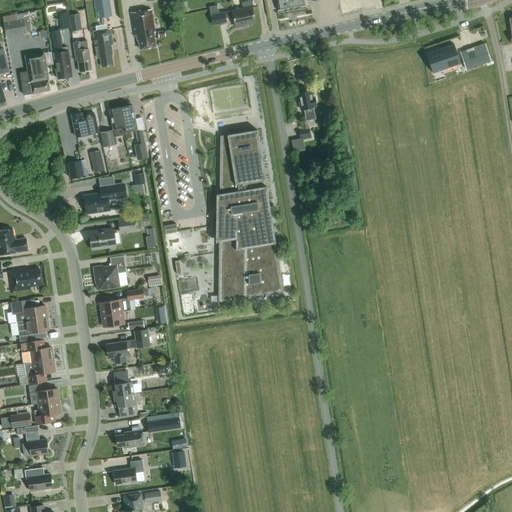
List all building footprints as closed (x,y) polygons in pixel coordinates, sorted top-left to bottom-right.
[(112,16),(109,0),(93,0),(96,18),(112,16)] [(276,0),(278,10),(304,5),(303,0),(276,0)] [(226,20),(233,18),(235,27),(255,23),(252,7),(250,1),(241,2),(242,8),(231,11),(224,12),(218,13),(216,5),(209,7),(211,14),(209,15),(212,25),(226,22),(226,20)] [(50,13),(59,12),(58,3),(49,4),(50,13)] [(153,33),(155,32),(151,10),(131,13),(135,36),(137,35),(138,41),(139,41),(140,50),(156,47),(153,33)] [(70,27),(67,12),(58,13),(61,29),(70,27)] [(3,16),(6,36),(26,33),(23,19),(16,20),(15,14),(3,16)] [(69,15),(71,32),(82,30),(79,14),(69,15)] [(110,29),(93,32),(97,58),(100,57),(102,67),(113,65),(111,53),(112,53),(111,48),(110,48),(110,45),(113,45),(110,29)] [(51,36),(53,49),(62,48),(60,35),(51,36)] [(3,48),(2,49),(1,44),(0,40),(0,101),(5,100),(0,84),(0,73),(9,71),(3,48)] [(88,49),(82,50),(80,41),(73,42),(76,61),(78,61),(79,72),(91,70),(88,49)] [(485,43),(460,52),(466,70),(486,63),(488,67),(493,65),(492,61),(491,61),(485,43)] [(453,44),(426,54),(433,73),(460,64),(453,44)] [(58,79),(72,77),(68,51),(54,53),(58,79)] [(25,56),(28,71),(20,73),(24,95),(32,93),(32,94),(50,90),(46,68),(43,53),(25,56)] [(306,121),(316,119),(313,107),(315,106),(315,105),(316,105),(314,98),(312,99),(311,90),(298,93),(299,100),(298,100),(300,109),(303,109),(306,121)] [(126,134),(125,135),(126,139),(131,138),(130,131),(136,129),(135,124),(136,124),(132,105),(131,105),(130,102),(120,104),(120,107),(124,125),(124,126),(122,126),(122,129),(124,129),(125,132),(126,134)] [(104,147),(109,146),(115,144),(114,137),(125,135),(126,134),(125,132),(124,129),(122,129),(122,126),(124,126),(124,125),(120,107),(108,110),(112,130),(114,129),(114,130),(101,133),(104,147)] [(71,115),(76,137),(98,131),(97,125),(98,125),(97,119),(95,119),(94,113),(81,115),(81,112),(71,115)] [(311,137),(309,129),(298,131),(300,139),(311,137)] [(148,158),(142,130),(135,132),(138,143),(134,144),(137,160),(148,158)] [(220,136),(219,194),(216,194),(216,242),(219,242),(218,303),(284,293),(257,130),(220,136)] [(104,170),(102,158),(92,161),(94,172),(104,170)] [(88,175),(85,160),(67,163),(70,178),(88,175)] [(134,174),(136,185),(145,183),(144,173),(134,174)] [(101,194),(84,197),(86,213),(109,209),(108,199),(127,196),(125,184),(100,188),(101,194)] [(140,216),(141,226),(150,225),(149,215),(140,216)] [(135,218),(118,220),(119,232),(136,230),(135,218)] [(176,224),(164,226),(165,234),(177,232),(176,224)] [(0,254),(28,251),(26,238),(14,240),(12,229),(11,229),(9,227),(4,228),(2,230),(0,230),(0,254)] [(113,228),(89,232),(92,249),(116,246),(113,228)] [(149,228),(150,247),(158,247),(156,228),(149,228)] [(102,267),(102,266),(93,267),(94,276),(96,276),(98,290),(120,287),(118,273),(126,272),(124,256),(110,258),(111,266),(102,267)] [(42,285),(40,269),(27,271),(27,269),(10,271),(13,291),(30,288),(30,286),(42,285)] [(151,285),(164,285),(164,275),(150,275),(151,285)] [(148,295),(147,288),(126,291),(127,300),(144,298),(144,295),(148,295)] [(26,321),(47,318),(45,305),(32,307),(30,299),(10,302),(11,313),(16,313),(17,322),(26,321)] [(100,302),(101,315),(122,311),(127,311),(125,299),(100,302)] [(122,311),(101,315),(103,327),(124,324),(122,311)] [(35,339),(34,332),(49,330),(47,318),(26,321),(17,322),(20,341),(35,339)] [(143,320),(128,323),(129,329),(144,327),(143,320)] [(148,328),(134,330),(136,348),(150,346),(148,328)] [(44,340),(35,341),(20,343),(22,352),(30,351),(31,362),(53,359),(51,347),(46,348),(44,340)] [(106,344),(108,358),(114,357),(115,363),(126,362),(125,356),(128,355),(126,341),(106,344)] [(55,371),(53,359),(31,362),(25,363),(27,375),(18,377),(19,385),(46,381),(45,373),(55,371)] [(115,384),(112,384),(114,396),(133,393),(132,381),(129,382),(127,371),(113,373),(115,384)] [(36,392),(38,404),(59,401),(57,388),(42,391),(41,384),(29,386),(30,393),(36,392)] [(114,396),(115,407),(118,407),(120,418),(134,416),(132,405),(135,404),(133,393),(114,396)] [(59,401),(38,404),(39,410),(34,410),(36,424),(55,421),(54,414),(61,413),(59,401)] [(31,425),(29,413),(10,415),(12,428),(31,425)] [(148,432),(181,428),(179,417),(147,422),(148,432)] [(17,434),(25,433),(27,442),(22,443),(24,456),(48,452),(46,440),(39,441),(38,437),(39,437),(37,425),(16,428),(17,434)] [(124,448),(143,445),(141,430),(124,432),(124,434),(115,436),(117,447),(123,446),(124,448)] [(116,484),(137,482),(135,473),(143,472),(142,460),(130,461),(131,468),(114,471),(116,484)] [(52,488),(50,474),(44,474),(43,467),(24,470),(25,478),(28,477),(30,491),(52,488)] [(146,502),(161,500),(160,492),(157,492),(144,493),(146,502)] [(5,506),(16,505),(14,494),(3,495),(5,506)] [(138,511),(138,509),(143,508),(141,494),(124,496),(126,511),(122,511),(121,511),(138,511)] [(176,503),(176,511),(187,511),(187,503),(176,503)]
